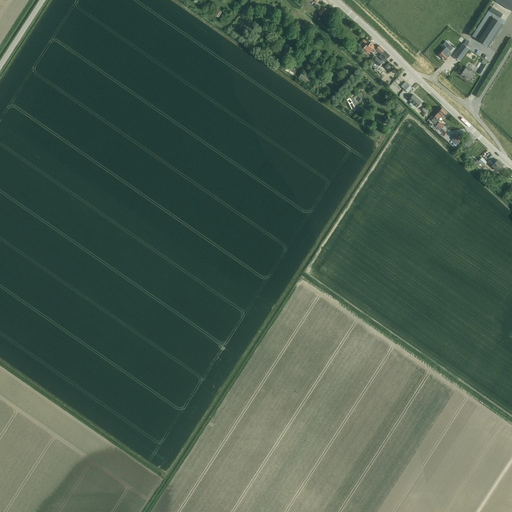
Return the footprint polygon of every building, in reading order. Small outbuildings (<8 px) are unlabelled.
[(511,10),(511,0),(494,0),(495,0),(511,11),(511,10)] [(492,6),(490,10),(501,17),(504,14),(492,6)] [(488,47),(506,20),(501,17),(490,10),(472,36),(488,47)] [(470,47),(464,42),(454,55),(460,59),(470,47)] [(376,55),(378,57),(385,50),(379,46),(376,49),(374,47),(375,47),(371,43),(369,45),(367,44),(364,48),(369,53),(370,51),(375,56),(376,55)] [(453,50),(448,46),(447,48),(446,47),(439,55),(445,61),(452,53),(451,52),(453,50)] [(382,64),(386,59),(390,55),(385,50),(378,57),(377,59),(382,64)] [(470,81),(475,73),(466,67),(461,75),(470,81)] [(311,86),(314,81),(308,78),(305,82),(311,86)] [(405,82),(401,86),(408,93),(411,90),(412,88),(405,82)] [(421,102),(413,95),(411,97),(408,95),(406,98),(417,107),(421,102)] [(434,117),(431,120),(435,124),(439,120),(440,120),(441,119),(442,119),(447,113),(442,108),(436,114),(437,114),(434,117)] [(470,143),(472,140),(471,139),(473,136),(469,134),(462,143),(465,146),(469,141),(470,143)] [(456,135),(452,139),(458,144),(462,140),(456,135)] [(490,160),(495,155),(490,150),(485,155),(490,160)] [(497,172),(500,169),(503,165),(498,160),(492,166),(497,172)]
